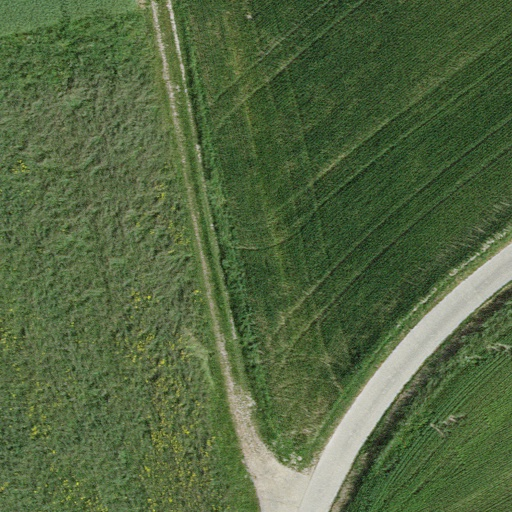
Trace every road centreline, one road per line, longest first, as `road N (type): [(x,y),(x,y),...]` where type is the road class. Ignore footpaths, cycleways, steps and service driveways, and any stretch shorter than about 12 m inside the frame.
road 1 (track): [(270,511),(243,430),(153,0)]
road 2 (unclassified): [(313,511),(368,408),(432,326),(511,264)]
